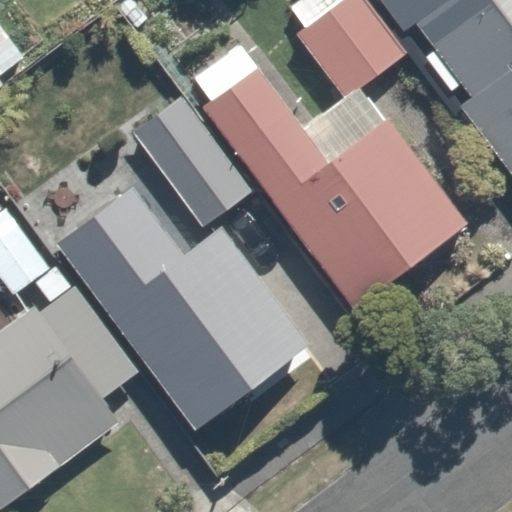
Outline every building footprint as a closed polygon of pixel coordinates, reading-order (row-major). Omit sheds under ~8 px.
[(35,0),(0,0),(0,73),(58,27),(35,0)] [(460,213),(368,88),(405,61),(362,0),(298,0),(298,2),(297,4),(297,7),(296,10),(296,12),(296,15),(297,18),(297,21),(298,23),(298,26),(300,28),(301,31),(338,78),(343,84),(312,109),(249,29),(188,77),(341,296),(460,213)] [(511,0),(392,0),(511,152),(511,0)] [(230,204),(254,186),(181,88),(131,125),(204,224),(230,204)] [(136,184),(50,248),(136,366),(185,432),(322,329),(230,204),(204,224),(179,242),(136,184)] [(0,503),(118,417),(100,392),(136,366),(50,248),(17,203),(0,215),(0,274),(15,296),(0,307),(0,503)]
